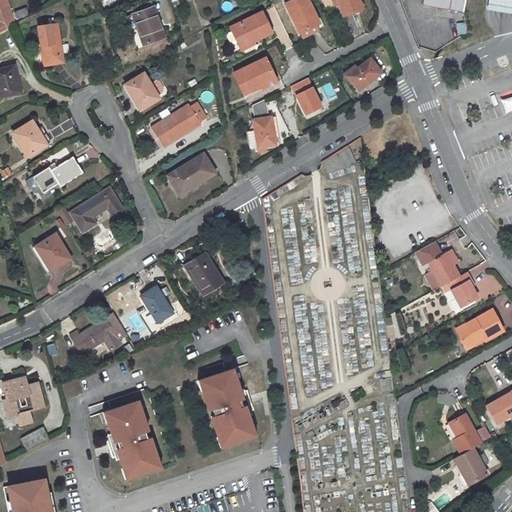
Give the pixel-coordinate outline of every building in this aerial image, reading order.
[(16,24),(7,0),(0,0),(0,33),(14,26),(16,24)] [(290,0),(283,3),(298,35),(314,28),(309,17),(312,15),(304,0),(290,0)] [(361,10),(357,0),(335,0),(338,6),(343,17),(361,10)] [(447,9),(465,14),(467,0),(425,0),(425,6),(447,9)] [(511,0),(488,0),(486,10),(511,14),(511,0)] [(164,38),(154,7),(133,15),(144,45),(164,38)] [(29,14),(27,8),(15,12),(17,18),(29,14)] [(239,49),(270,34),(261,14),(229,29),(231,32),(236,43),(239,49)] [(64,63),(58,23),(37,27),(44,67),(64,63)] [(236,43),(231,32),(227,34),(226,38),(229,44),(232,45),(236,43)] [(381,72),(370,58),(347,77),(359,91),(381,72)] [(253,95),(276,83),(265,59),(234,75),(244,95),(251,92),(253,95)] [(0,98),(22,93),(15,65),(0,68),(0,98)] [(151,84),(144,73),(124,85),(140,111),(160,99),(158,96),(162,93),(163,90),(159,83),(155,82),(151,84)] [(288,87),(303,116),(321,108),(307,78),(288,87)] [(511,95),(499,100),(504,112),(511,109),(511,95)] [(253,120),(255,131),(248,132),(250,149),(257,148),(276,145),(271,117),(269,117),(266,100),(253,106),(255,120),(253,120)] [(164,148),(201,125),(200,122),(208,117),(199,102),(191,107),(189,104),(151,128),(164,148)] [(32,120),(12,133),(28,157),(46,146),(37,131),(38,130),(32,120)] [(350,148),(317,160),(322,175),(355,163),(350,148)] [(216,174),(203,154),(167,176),(171,183),(172,182),(180,195),(207,178),(207,179),(216,174)] [(83,173),(73,157),(51,171),(49,168),(33,177),(43,193),(58,184),(60,188),(83,173)] [(8,167),(0,170),(0,171),(2,178),(11,174),(8,167)] [(109,189),(71,213),(82,232),(96,224),(92,218),(107,209),(113,218),(124,211),(109,189)] [(62,208),(56,212),(65,225),(71,221),(62,208)] [(446,250),(459,243),(453,233),(440,240),(446,250)] [(72,259),(56,234),(35,247),(51,272),(72,259)] [(423,266),(427,263),(440,288),(450,282),(459,277),(454,266),(446,252),(440,256),(432,243),(416,252),(423,266)] [(451,250),(446,252),(454,266),(459,264),(451,250)] [(224,283),(205,252),(183,266),(203,297),(224,283)] [(450,291),(460,308),(477,298),(468,281),(470,280),(466,273),(459,277),(450,282),(454,289),(450,291)] [(173,313),(156,287),(140,296),(157,323),(173,313)] [(493,310),(456,330),(467,350),(485,340),(485,341),(503,331),(493,310)] [(105,319),(72,339),(70,336),(62,340),(74,359),(82,355),(104,341),(111,351),(116,347),(121,344),(119,340),(127,335),(113,313),(105,319)] [(233,369),(199,380),(209,411),(212,410),(214,414),(211,415),(218,437),(221,436),(224,445),(251,436),(248,427),(252,425),(248,415),(252,413),(243,388),(239,389),(233,369)] [(26,377),(4,383),(8,400),(5,400),(10,418),(19,416),(21,425),(32,422),(30,412),(43,409),(36,383),(27,385),(26,377)] [(511,391),(486,405),(496,424),(511,415),(511,391)] [(138,400),(104,411),(111,433),(107,434),(115,459),(119,458),(123,468),(126,467),(129,477),(156,468),(153,458),(156,457),(149,436),(146,437),(145,432),(148,431),(138,400)] [(481,443),(465,414),(450,422),(459,438),(453,441),(461,455),(472,448),(481,443)] [(482,439),(488,437),(485,426),(478,429),(482,439)] [(49,440),(43,428),(21,439),(27,451),(49,440)] [(454,459),(469,485),(487,474),(472,448),(461,455),(454,459)] [(49,511),(43,478),(2,487),(7,511),(49,511)]
